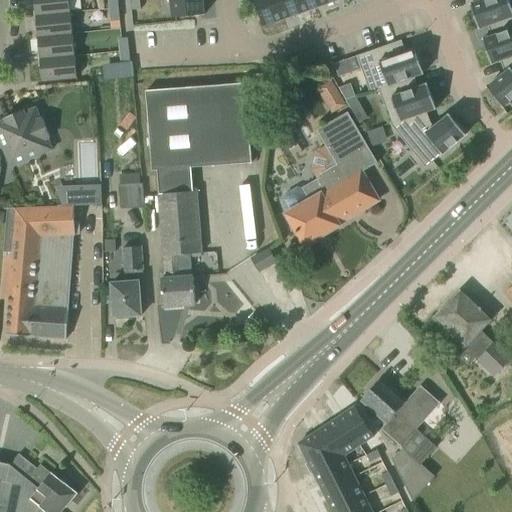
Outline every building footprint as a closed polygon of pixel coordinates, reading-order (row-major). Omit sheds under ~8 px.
[(33,0),(35,17),(69,13),(68,0),(33,0)] [(106,0),(108,10),(118,9),(117,0),(106,0)] [(169,0),(172,18),(204,15),(202,0),(169,0)] [(283,20),(276,0),(253,0),(263,27),(283,20)] [(302,13),(297,0),(276,0),(283,20),(302,13)] [(322,7),(319,0),(297,0),(302,13),(322,7)] [(511,16),(511,0),(478,0),(479,2),(469,5),(472,13),(471,14),(472,15),(473,15),(478,30),(487,26),(511,16)] [(139,1),(130,1),(130,11),(140,10),(139,1)] [(118,9),(108,10),(109,23),(119,21),(118,9)] [(35,17),(37,38),(71,35),(69,13),(35,17)] [(500,61),(511,56),(511,16),(487,26),(491,37),(482,40),(485,49),(484,49),(484,50),(485,50),(490,65),(500,61)] [(93,31),(94,42),(113,41),(112,30),(93,31)] [(37,38),(39,60),(74,56),(71,35),(37,38)] [(117,39),(119,52),(128,51),(127,38),(117,39)] [(378,90),(378,89),(413,77),(414,78),(423,74),(420,66),(421,65),(421,64),(420,65),(414,50),(405,53),(401,41),(356,57),(369,93),(378,90)] [(128,51),(119,52),(120,65),(129,64),(128,51)] [(74,56),(39,60),(42,82),(76,78),(74,56)] [(511,100),(511,56),(500,61),(504,74),(486,88),(494,98),(492,99),(493,100),(494,99),(502,109),(511,100)] [(378,89),(378,90),(390,124),(389,124),(390,125),(426,112),(426,113),(436,109),(430,94),(432,94),(431,93),(430,93),(427,85),(418,88),(414,78),(413,77),(378,89)] [(145,92),(151,172),(156,171),(158,194),(157,195),(161,256),(162,278),(161,278),(163,307),(195,305),(193,277),(182,278),(180,255),(201,254),(196,192),(192,192),(190,169),(251,164),(245,84),(145,92)] [(350,85),(340,89),(346,100),(355,97),(350,85)] [(355,97),(346,100),(352,110),(359,106),(355,97)] [(4,119),(5,121),(0,122),(0,141),(11,168),(53,151),(48,140),(50,140),(42,119),(39,120),(35,109),(24,113),(23,111),(4,119)] [(430,124),(426,113),(426,112),(390,125),(425,168),(465,136),(455,123),(456,122),(456,121),(455,122),(449,115),(433,128),(430,124)] [(347,113),(324,127),(317,131),(337,165),(321,174),(323,177),(303,189),(297,188),(285,195),(284,200),(291,212),(286,215),(304,246),(339,226),(338,224),(378,201),(361,173),(377,163),(347,113)] [(117,186),(119,210),(143,208),(142,184),(140,184),(139,174),(118,175),(119,186),(117,186)] [(238,188),(239,242),(250,241),(249,187),(238,188)] [(7,209),(0,292),(1,292),(9,293),(9,301),(6,335),(66,340),(68,310),(67,310),(69,280),(70,280),(70,279),(69,279),(70,267),(71,267),(71,266),(70,266),(71,255),(72,255),(72,254),(71,254),(72,236),(75,236),(75,234),(79,234),(78,223),(75,223),(74,206),(7,209)] [(104,241),(104,254),(116,253),(115,240),(104,241)] [(124,282),(111,283),(113,318),(141,316),(139,283),(144,282),(141,247),(121,248),(123,272),(124,272),(124,282)] [(276,262),(269,249),(251,260),(258,272),(276,262)] [(477,361),(494,378),(511,360),(494,343),(493,344),(480,332),(492,320),(462,290),(434,319),(464,348),(465,347),(478,359),(477,361)] [(252,314),(245,322),(253,329),(260,321),(252,314)] [(381,379),(361,401),(386,423),(381,429),(380,430),(400,448),(439,404),(419,386),(406,401),(381,379)] [(355,407),(337,419),(356,449),(375,436),(355,407)] [(337,419),(319,431),(338,461),(345,457),(345,456),(353,451),(356,449),(337,419)] [(511,426),(509,420),(490,430),(505,460),(511,456),(511,426)] [(319,431),(299,444),(313,473),(338,461),(319,431)] [(376,449),(367,453),(370,461),(380,456),(376,449)] [(0,511),(62,511),(77,494),(51,473),(47,478),(18,455),(10,465),(0,463),(0,511)] [(338,461),(313,473),(323,492),(355,477),(345,457),(338,461)] [(388,472),(381,476),(385,485),(393,481),(388,472)] [(355,477),(323,492),(332,511),(364,496),(355,477)] [(393,481),(385,485),(389,494),(396,491),(393,481)] [(371,511),(364,496),(332,511),(371,511)]
